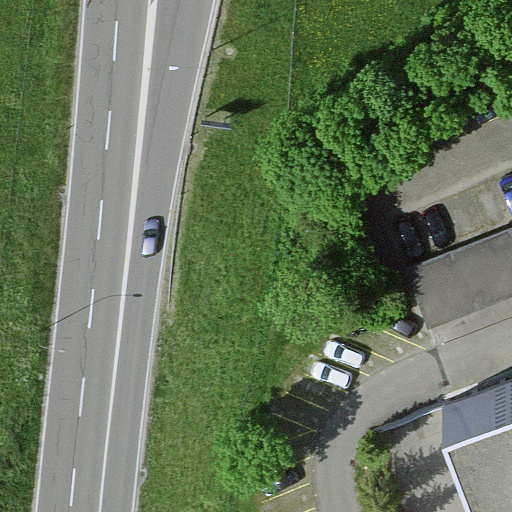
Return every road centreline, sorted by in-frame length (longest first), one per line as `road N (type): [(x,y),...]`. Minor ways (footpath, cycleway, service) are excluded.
road 1 (trunk): [(118,208),(84,511)]
road 2 (residential): [(511,319),(399,363),(357,441),(391,511)]
road 3 (trunk): [(118,208),(161,0)]
road 4 (trunk): [(121,0),(118,208)]
